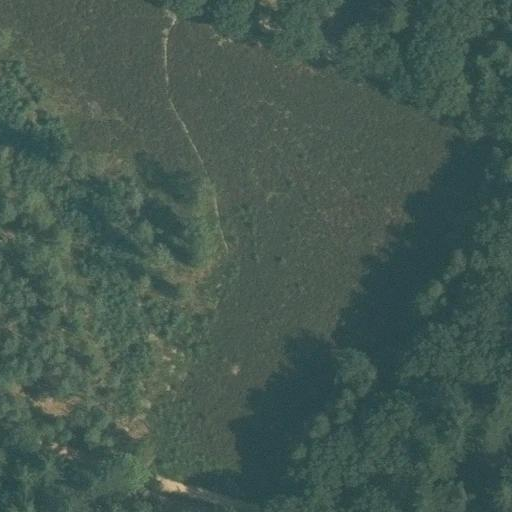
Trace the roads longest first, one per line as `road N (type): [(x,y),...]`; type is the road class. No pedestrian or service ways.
road 1 (track): [(511,138),(198,0)]
road 2 (track): [(261,511),(0,429)]
